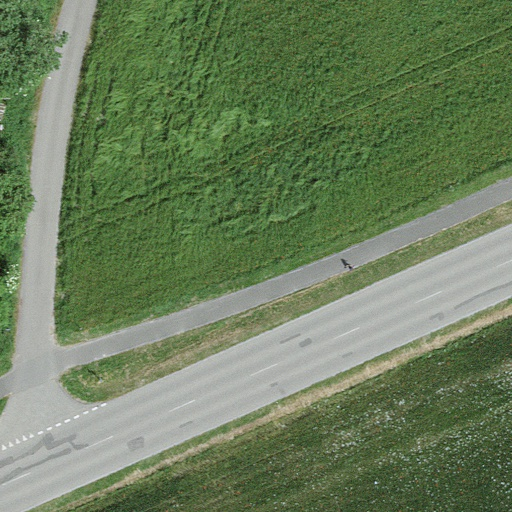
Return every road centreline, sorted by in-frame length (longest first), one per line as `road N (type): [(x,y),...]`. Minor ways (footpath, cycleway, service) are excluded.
road 1 (tertiary): [(45,466),(511,260)]
road 2 (residential): [(45,466),(33,431),(33,346),(87,0)]
